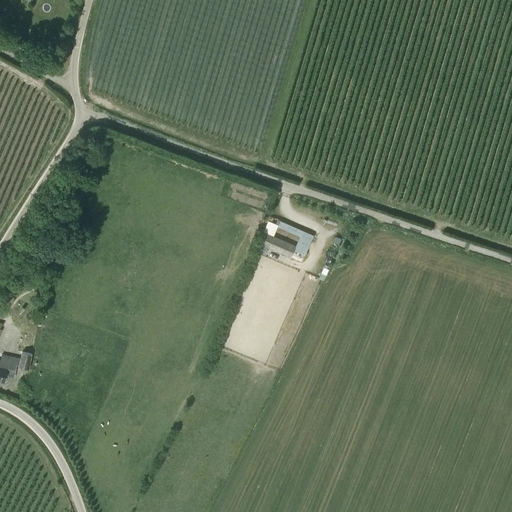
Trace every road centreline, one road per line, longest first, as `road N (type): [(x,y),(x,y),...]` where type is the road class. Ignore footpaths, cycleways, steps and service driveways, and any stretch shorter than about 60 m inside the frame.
road 1 (unclassified): [(511,260),(79,113)]
road 2 (unclassified): [(0,249),(79,113)]
road 3 (unclassified): [(81,511),(53,449),(0,404)]
